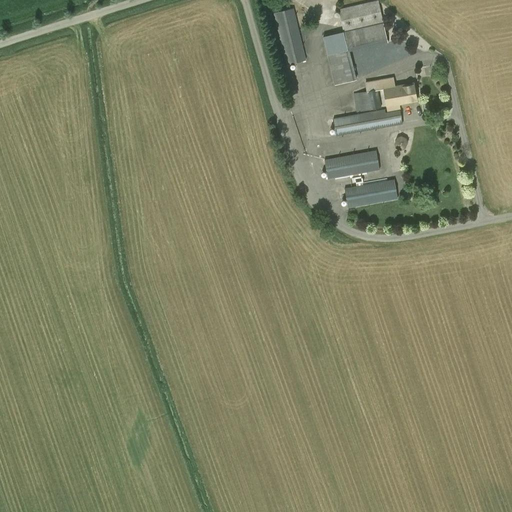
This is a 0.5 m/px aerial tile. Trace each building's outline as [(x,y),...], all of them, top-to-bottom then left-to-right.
[(376,0),(338,9),(343,31),(323,36),(335,84),(356,79),(349,50),(388,41),(378,0),(376,0)] [(293,7),(274,13),(286,65),(306,60),(293,7)] [(366,82),(367,90),(368,91),(353,93),(356,112),(381,108),(378,88),(384,87),(388,111),(400,109),(399,104),(417,101),(414,83),(395,86),(393,78),(366,82)] [(403,123),(400,109),(386,112),(384,109),(334,118),(337,135),(403,123)] [(380,169),(376,150),(325,159),(328,179),(380,169)] [(398,199),(394,179),(345,188),(348,207),(398,199)]
